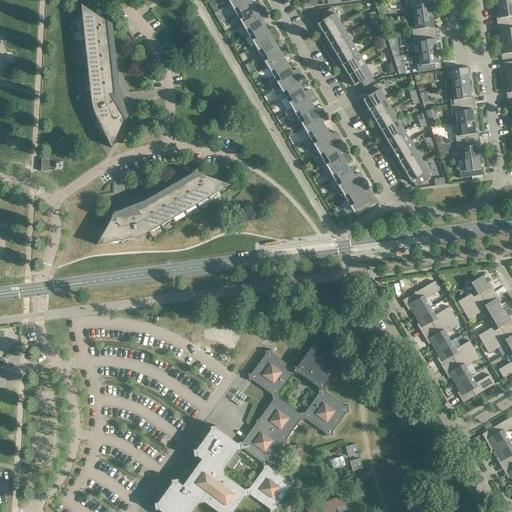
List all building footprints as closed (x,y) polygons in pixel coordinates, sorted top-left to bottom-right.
[(237,0),(230,4),(229,3),(226,6),(227,7),(230,5),(235,14),(236,15),(252,5),(249,0),(237,0)] [(413,9),(414,18),(431,15),(429,4),(432,3),(431,0),(407,0),(409,9),(413,9)] [(105,21),(80,4),(84,42),(90,98),(91,102),(91,106),(92,107),(92,109),(93,111),(94,113),(111,148),(123,120),(124,121),(126,117),(127,117),(127,115),(127,114),(126,111),(118,82),(112,24),(111,23),(111,22),(115,16),(114,15),(110,20),(109,19),(108,19),(108,20),(107,20),(107,21),(105,20),(105,21)] [(511,4),(497,6),(499,18),(496,18),(497,25),(511,22),(511,4)] [(256,11),(252,5),(236,15),(235,14),(232,16),(233,18),(237,16),(242,24),(242,25),(265,12),(262,8),(256,11)] [(316,24),(323,35),(340,24),(331,8),(321,14),(324,19),(316,24)] [(267,16),(265,12),(242,25),(242,24),(238,26),(239,28),(243,26),(248,34),(248,35),(264,26),(261,20),(267,16)] [(377,18),(374,12),(368,14),(371,20),(377,18)] [(432,27),(431,15),(414,18),(415,26),(411,27),(413,36),(436,33),(435,27),(432,27)] [(379,25),(377,18),(371,20),(373,27),(379,25)] [(511,22),(497,25),(497,31),(500,30),(502,42),(511,40),(511,22)] [(347,34),(340,24),(323,35),(329,45),(347,34)] [(268,32),(264,26),(248,35),(248,34),(244,36),(245,38),(249,36),(254,45),(254,46),(277,32),(274,28),(268,32)] [(279,36),(277,32),(254,46),(254,45),(250,47),(251,49),(255,47),(260,55),(261,56),(277,47),(273,40),(279,36)] [(437,39),(436,33),(413,36),(414,45),(417,45),(419,53),(436,51),(434,39),(437,39)] [(347,36),(347,34),(329,45),(335,55),(353,45),(351,42),(353,41),(353,38),(352,36),(349,35),(347,36)] [(384,42),(382,35),(376,37),(378,44),(384,42)] [(511,40),(502,42),(503,54),(501,54),(501,61),(511,59),(511,40)] [(386,48),(384,42),(378,44),(380,50),(386,48)] [(359,55),(353,45),(335,55),(341,66),(359,55)] [(281,53),(277,47),(261,56),(260,55),(257,57),(258,59),(261,57),(266,66),(267,67),(289,53),(287,49),(281,53)] [(437,63),(436,51),(419,53),(420,62),(416,63),(418,72),(441,69),(440,62),(437,63)] [(292,57),(289,53),(267,67),(266,66),(263,68),(264,70),(267,68),(272,76),(273,77),(289,67),(285,61),(292,57)] [(365,65),(359,55),(341,66),(347,76),(365,65)] [(506,69),(507,81),(511,80),(511,61),(502,63),(503,70),(506,69)] [(257,72),(251,62),(245,65),(251,75),(257,72)] [(374,81),(365,65),(347,76),(354,87),(361,82),(364,87),(374,81)] [(293,74),(289,67),(273,77),(272,76),(269,78),(270,80),(273,78),(278,86),(279,87),(302,74),(299,70),(293,74)] [(470,74),(469,67),(446,71),(447,80),(450,80),(452,88),(469,86),(467,74),(470,74)] [(304,78),(302,74),(279,87),(278,86),(275,88),(276,90),(280,88),(285,97),(285,98),(301,88),(298,82),(304,78)] [(385,100),(376,84),(366,90),(369,95),(361,100),(368,110),(385,100)] [(470,98),(469,86),(452,88),(453,97),(449,98),(451,107),(474,103),(473,97),(470,98)] [(305,94),(301,88),(285,98),(285,97),(281,99),(282,101),(286,99),(291,107),(291,108),(314,95),(311,90),(305,94)] [(417,97),(415,90),(409,92),(411,99),(417,97)] [(422,103),(428,103),(427,92),(419,93),(422,103)] [(316,99),(314,95),(291,108),(291,107),(287,109),(288,111),(292,109),(297,117),(297,118),(314,109),(310,102),(316,99)] [(419,103),(417,97),(411,99),(413,105),(419,103)] [(391,110),(385,100),(368,110),(374,121),(391,110)] [(475,110),(474,103),(451,107),(452,115),(455,115),(457,124),(474,122),(472,110),(475,110)] [(317,115),(314,109),(297,118),(297,117),(293,119),(294,121),(298,119),(303,128),(303,129),(326,115),(324,111),(317,115)] [(427,111),(429,119),(435,117),(433,109),(427,111)] [(398,120),(391,110),(374,121),(380,131),(398,120)] [(425,120),(422,114),(416,116),(418,122),(425,120)] [(328,119),(326,115),(303,129),(303,128),(299,130),(301,132),(304,129),(309,138),(310,139),(326,129),(322,123),(328,119)] [(404,131),(398,120),(380,131),(386,141),(404,131)] [(427,126),(425,120),(418,122),(421,128),(427,126)] [(475,133),(474,122),(457,124),(458,133),(454,133),(455,142),(479,139),(478,133),(475,133)] [(330,136),(326,129),(310,139),(309,138),(306,140),(307,142),(310,140),(315,148),(316,149),(338,136),(336,132),(330,136)] [(410,141),(404,131),(386,141),(392,152),(410,141)] [(341,140),(338,136),(316,149),(315,148),(312,151),(313,152),(316,150),(321,159),(322,160),(338,150),(334,144),(341,140)] [(432,143),(430,137),(424,139),(426,145),(432,143)] [(480,145),(479,139),(455,142),(457,151),(460,151),(461,160),(478,157),(477,146),(480,145)] [(416,151),(410,141),(392,152),(398,162),(416,151)] [(434,150),(432,143),(426,145),(428,152),(434,150)] [(342,156),(338,150),(322,160),(321,159),(318,161),(319,163),(323,161),(328,169),(328,170),(351,157),(348,153),(342,156)] [(422,162),(416,151),(398,162),(404,172),(422,162)] [(353,161),(351,157),(328,170),(328,169),(324,171),(325,173),(329,171),(334,179),(334,180),(350,171),(347,165),(353,161)] [(480,169),(478,157),(461,160),(463,168),(459,169),(460,178),(484,175),(483,168),(480,169)] [(431,178),(422,162),(404,172),(411,183),(412,182),(415,187),(431,178)] [(110,219),(111,219),(100,237),(96,245),(134,238),(136,238),(138,237),(142,236),(145,234),(149,232),(220,191),(230,185),(202,174),(203,174),(201,173),(201,172),(201,171),(200,170),(202,164),(200,163),(197,171),(197,172),(195,171),(144,201),(117,211),(114,212),(113,213),(111,213),(112,215),(110,219)] [(354,177),(350,171),(334,180),(334,179),(330,181),(331,183),(335,181),(340,190),(340,191),(363,177),(360,173),(354,177)] [(365,181),(363,177),(340,191),(340,190),(336,192),(337,194),(341,192),(346,200),(346,201),(363,191),(359,185),(365,181)] [(369,202),(363,191),(346,201),(346,200),(342,202),(344,204),(347,202),(356,217),(367,210),(364,205),(369,202)] [(457,301),(463,311),(495,292),(491,286),(489,287),(482,276),(467,285),(472,293),(457,301)] [(408,305),(415,316),(430,307),(425,299),(439,291),(434,281),(413,293),(414,294),(402,300),(406,306),(408,305)] [(498,297),(495,292),(463,311),(468,320),(482,311),(487,319),(502,310),(496,299),(498,297)] [(435,315),(430,307),(415,316),(421,327),(419,329),(422,334),(454,316),(449,307),(435,315)] [(509,321),(502,310),(487,319),(492,327),(478,336),(483,345),(511,327),(511,320),(509,321)] [(460,325),(454,316),(422,334),(426,340),(428,339),(435,350),(450,341),(445,333),(460,325)] [(511,327),(483,345),(488,354),(503,345),(507,353),(511,350),(511,327)] [(455,349),(450,341),(435,350),(442,361),(439,363),(443,369),(474,350),(469,341),(455,349)] [(170,480),(171,483),(170,485),(157,503),(154,503),(155,510),(158,510),(161,511),(191,511),(198,503),(204,502),(217,511),(334,511),(337,511),(340,511),(350,509),(347,501),(343,503),(340,497),(307,510),(307,511),(232,511),(244,496),(250,495),(270,509),(269,511),(272,511),(277,511),(276,508),(290,489),(294,488),(293,481),(289,482),(270,468),(269,462),(283,443),(286,442),(286,439),(300,420),(306,419),(325,433),(325,437),(332,435),(332,432),(332,431),(346,413),(349,412),(348,406),(345,406),(325,392),(324,386),(341,363),(314,343),(297,366),(291,367),(272,353),(272,350),(265,351),(265,354),(251,373),(248,374),(249,381),(252,380),(271,394),(272,400),(258,420),(256,420),(256,423),(242,442),(236,443),(217,429),(216,426),(209,427),(210,430),(196,449),(193,450),(194,457),(197,456),(201,459),(191,473),(189,471),(189,470),(184,476),(185,477),(185,476),(187,478),(182,485),(178,482),(177,479),(170,480)] [(480,359),(474,350),(443,369),(446,374),(448,373),(455,384),(470,375),(465,367),(480,359)] [(511,350),(507,353),(511,360),(511,361),(498,370),(503,379),(511,373),(511,350)] [(475,383),(470,375),(455,384),(462,395),(459,397),(463,403),(474,396),(495,384),(489,375),(475,383)] [(487,439),(494,450),(509,441),(505,433),(511,428),(511,415),(493,427),(493,428),(482,434),(485,440),(487,439)] [(511,445),(509,441),(494,450),(501,461),(498,463),(502,468),(511,462),(511,445)] [(355,444),(346,447),(345,447),(348,457),(358,454),(355,444)] [(350,462),(353,471),(362,468),(359,459),(350,462)] [(511,462),(502,468),(505,474),(508,473),(511,480),(511,462)]
